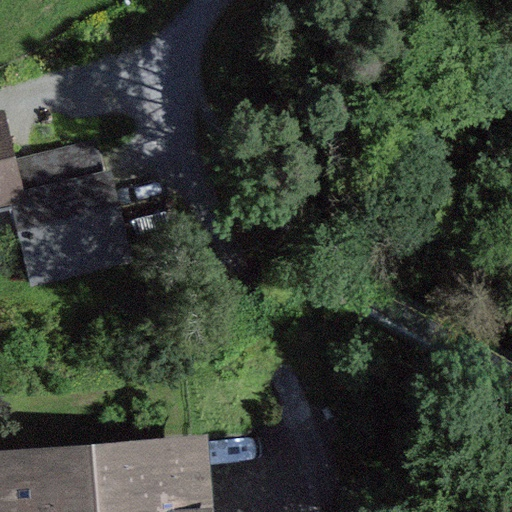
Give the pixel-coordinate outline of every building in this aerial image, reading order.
[(16,157),(3,105),(0,106),(0,204),(11,202),(27,198),(16,157)] [(11,202),(31,280),(133,255),(111,166),(106,168),(98,136),(16,157),(27,198),(11,202)] [(178,208),(139,217),(145,243),(184,233),(178,208)] [(210,442),(132,448),(134,474),(212,468),(210,442)] [(215,511),(212,468),(134,474),(132,448),(0,457),(0,511),(215,511)]
